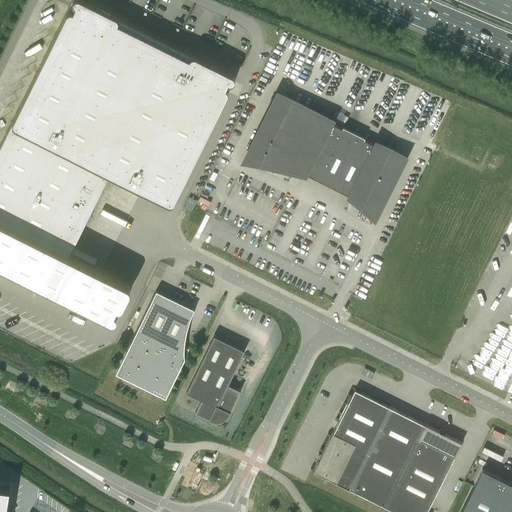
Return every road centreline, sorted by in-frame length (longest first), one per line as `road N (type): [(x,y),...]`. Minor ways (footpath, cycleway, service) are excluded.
road 1 (unclassified): [(321,321),(511,417)]
road 2 (unclassified): [(321,321),(178,249)]
